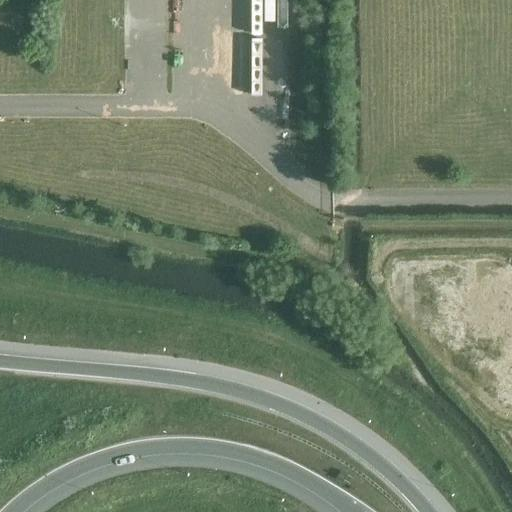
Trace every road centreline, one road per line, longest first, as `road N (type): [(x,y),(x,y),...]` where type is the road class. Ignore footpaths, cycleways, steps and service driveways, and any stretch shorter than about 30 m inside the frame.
road 1 (motorway): [(428,511),(364,451),(280,405),(209,384),(0,359)]
road 2 (motorway): [(13,511),(93,459),(161,446),(246,455),(354,511)]
